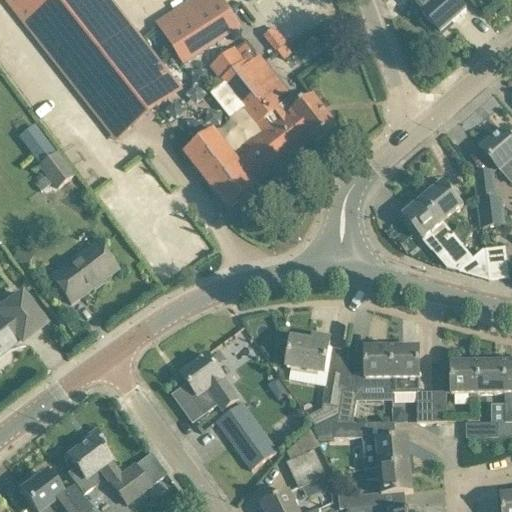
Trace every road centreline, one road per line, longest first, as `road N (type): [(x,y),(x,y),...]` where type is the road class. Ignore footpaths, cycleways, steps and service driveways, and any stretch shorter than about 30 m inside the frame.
road 1 (tertiary): [(104,360),(167,315),(226,289),(342,270)]
road 2 (residential): [(217,511),(104,360)]
road 3 (tertiary): [(342,270),(511,308)]
road 4 (unclassified): [(342,270),(346,197),(413,131)]
road 5 (unclassified): [(413,131),(364,0)]
road 6 (unclassified): [(413,131),(511,44)]
road 7 (tertiary): [(0,439),(104,360)]
